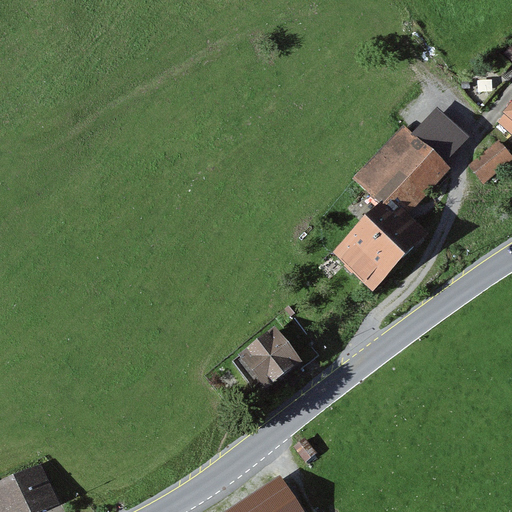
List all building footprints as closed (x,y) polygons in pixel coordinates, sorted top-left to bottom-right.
[(406,131),(352,179),(381,210),(334,252),(369,292),(427,239),(408,218),(454,176),(435,156),(459,134),(442,116),(415,141),(406,131)] [(511,162),(499,143),(469,163),(483,183),(511,162)] [(278,334),(242,359),(268,396),(304,370),(278,334)] [(41,468),(0,484),(0,511),(52,511),(58,510),(41,468)] [(306,511),(311,506),(260,471),(231,511),(306,511)]
